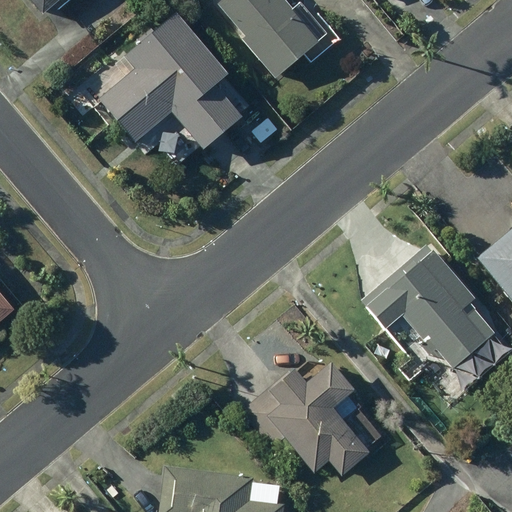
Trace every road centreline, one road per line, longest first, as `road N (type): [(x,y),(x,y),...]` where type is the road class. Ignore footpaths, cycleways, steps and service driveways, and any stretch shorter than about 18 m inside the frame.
road 1 (residential): [(166,324),(452,77),(511,36)]
road 2 (residential): [(0,129),(166,324)]
road 3 (residential): [(0,464),(166,324)]
